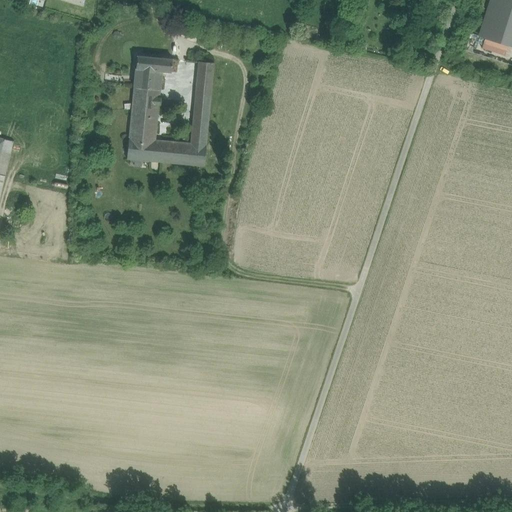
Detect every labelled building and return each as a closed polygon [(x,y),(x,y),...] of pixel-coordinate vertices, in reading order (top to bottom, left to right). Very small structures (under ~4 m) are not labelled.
[(511,0),(491,0),(480,37),(511,46),(511,0)] [(172,60),(137,56),(136,69),(134,88),(160,91),(162,72),(171,73),(172,60)] [(160,91),(134,88),(127,159),(150,162),(152,140),(156,141),(160,91)] [(0,156),(0,197),(6,175),(13,142),(4,140),(1,153),(0,156)] [(156,141),(152,140),(150,162),(204,167),(206,146),(156,141)]
